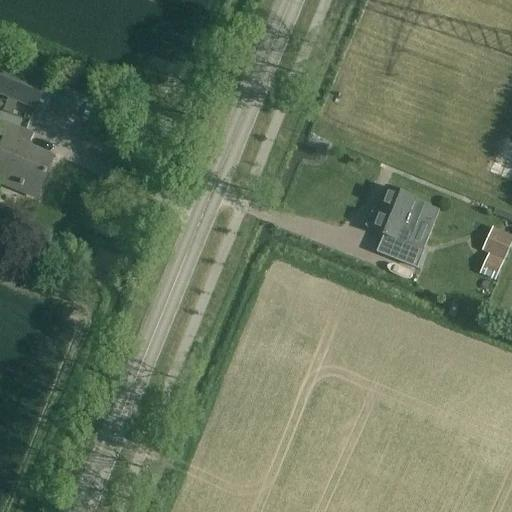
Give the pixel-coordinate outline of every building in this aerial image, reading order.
[(0,64),(0,96),(36,111),(47,83),(0,64)] [(405,73),(399,86),(422,95),(427,82),(405,73)] [(0,184),(37,198),(53,158),(28,148),(33,134),(1,122),(0,124),(0,184)] [(511,140),(508,139),(498,162),(490,159),(485,172),(511,183),(511,140)] [(371,215),(366,227),(370,228),(369,230),(384,237),(377,253),(416,269),(419,263),(424,252),(440,211),(414,200),(415,200),(386,188),(375,216),(371,215)] [(503,262),(511,243),(511,237),(492,228),(481,252),(488,255),(503,262)]
